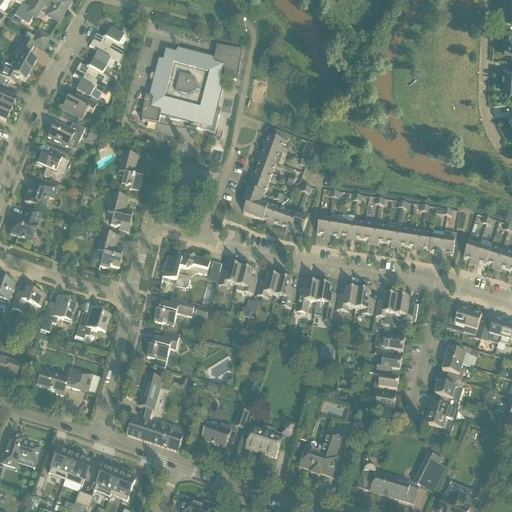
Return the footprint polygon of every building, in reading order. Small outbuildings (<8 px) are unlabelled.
[(20,6),(13,17),(17,19),(21,21),(28,26),(32,18),(35,19),(44,5),(50,9),(46,17),(50,19),(53,21),(58,24),(70,3),(64,0),(32,0),(28,9),(21,5),(20,6)] [(511,0),(503,0),(504,16),(511,15),(511,0)] [(96,36),(92,42),(122,59),(126,61),(129,53),(126,52),(127,51),(118,46),(124,36),(111,29),(105,39),(102,40),(96,36)] [(504,33),(503,52),(511,52),(511,31),(504,31),(504,33)] [(42,51),(49,39),(41,34),(38,32),(31,44),(34,46),(35,47),(36,47),(42,51)] [(19,54),(14,64),(32,74),(36,68),(33,67),(36,62),(30,59),(36,47),(35,47),(22,40),(16,52),(19,54)] [(92,42),(89,48),(96,52),(96,54),(92,61),(106,69),(110,62),(118,66),(119,65),(124,67),(126,61),(122,59),(92,42)] [(237,82),(242,52),(216,47),(216,48),(217,48),(214,59),(178,49),(176,53),(165,51),(162,62),(158,61),(149,97),(146,97),(146,96),(141,122),(159,125),(159,124),(158,124),(160,117),(196,127),(195,130),(214,134),(219,116),(216,115),(226,79),(237,82)] [(79,65),(76,71),(106,88),(115,93),(118,85),(110,80),(102,76),(106,69),(92,61),(88,68),(86,69),(79,65)] [(511,61),(511,63),(511,62),(511,69),(503,69),(502,81),(504,82),(503,89),(511,89),(511,61)] [(32,74),(14,64),(11,69),(7,67),(3,68),(0,73),(0,77),(15,86),(19,80),(25,83),(27,79),(29,80),(32,74)] [(76,71),(72,77),(79,81),(80,83),(76,91),(85,96),(89,98),(97,103),(102,96),(105,98),(109,91),(105,89),(106,88),(76,71)] [(0,107),(10,112),(15,101),(5,96),(8,91),(5,90),(0,87),(0,107)] [(96,106),(85,100),(76,95),(72,103),(66,100),(61,111),(81,122),(86,113),(87,114),(88,112),(92,114),(96,106)] [(0,120),(5,123),(10,112),(0,107),(0,120)] [(79,143),(85,131),(81,129),(72,124),(68,131),(54,124),(47,139),(67,148),(72,139),(79,143)] [(265,149),(280,154),(286,157),(290,145),(287,144),(290,137),(275,132),(273,139),(269,138),(267,144),(264,143),(262,148),(265,149)] [(86,141),(97,146),(100,139),(89,134),(86,141)] [(307,143),(304,157),(312,158),(314,145),(307,143)] [(276,165),(280,154),(265,149),(263,155),(260,154),(259,158),(276,165)] [(38,158),(34,166),(46,171),(43,177),(52,181),(54,182),(60,179),(67,162),(55,157),(56,155),(49,152),(47,155),(42,153),(39,159),(38,158)] [(139,193),(142,181),(141,181),(143,171),(136,169),(139,159),(123,154),(118,173),(124,174),(121,186),(129,188),(129,190),(139,193)] [(272,175),(276,165),(259,158),(257,163),(259,164),(257,170),(272,175)] [(252,175),(251,180),(268,186),(272,175),(257,170),(255,176),(252,175)] [(249,191),(263,197),(264,197),(268,186),(251,180),(249,185),(251,186),(249,191)] [(53,201),(58,188),(47,184),(39,181),(36,189),(28,187),(26,193),(28,194),(24,204),(33,207),(43,211),(48,199),(53,201)] [(260,205),(263,197),(249,191),(248,191),(244,202),(248,203),(247,207),(244,207),(245,212),(243,216),(263,223),(264,222),(271,225),(276,210),(273,209),(274,207),(269,205),(268,208),(260,205)] [(128,234),(131,222),(130,222),(132,212),(125,210),(128,200),(112,196),(107,214),(113,216),(110,227),(118,229),(118,232),(128,234)] [(36,227),(40,216),(26,210),(22,222),(16,220),(10,236),(31,244),(34,235),(36,227)] [(274,226),(280,228),(286,213),(276,210),(271,225),(274,226)] [(296,217),(286,213),(280,228),(286,230),(291,232),(296,217)] [(307,221),(296,217),(291,232),(302,236),(307,221)] [(328,238),(331,222),(319,221),(318,226),(317,236),(328,238)] [(339,240),(342,222),(342,224),(331,222),(328,238),(339,240)] [(351,240),(354,224),(342,222),(339,240),(340,240),(340,238),(351,240)] [(362,241),(365,226),(354,224),(351,240),(362,241)] [(374,243),(376,228),(365,226),(362,241),(374,243)] [(385,245),(387,229),(376,228),(374,243),(385,245)] [(396,247),(399,231),(387,229),(385,245),(396,247)] [(407,248),(410,233),(399,231),(396,247),(407,248)] [(419,250),(421,235),(410,233),(407,248),(419,250)] [(95,252),(92,264),(100,266),(99,268),(100,268),(109,270),(110,268),(118,270),(121,261),(120,260),(122,251),(115,249),(118,238),(108,236),(102,234),(100,243),(97,253),(95,252)] [(430,254),(432,236),(421,235),(419,250),(430,252),(429,254),(430,254)] [(441,256),(443,240),(432,238),(433,236),(432,236),(430,254),(441,256)] [(452,258),(455,242),(443,240),(441,256),(452,258)] [(475,264),(479,248),(468,245),(466,251),(463,260),(475,264)] [(490,252),(479,248),(475,264),(485,267),(491,250),(490,250),(490,252)] [(497,268),(502,253),(491,250),(485,267),(486,267),(486,265),(497,268)] [(508,272),(511,258),(511,256),(502,253),(497,268),(508,272)] [(163,276),(161,283),(175,287),(177,289),(185,292),(188,290),(190,282),(189,279),(185,278),(186,272),(206,278),(208,273),(210,263),(196,259),(194,255),(190,257),(190,258),(177,254),(175,261),(171,260),(168,259),(166,266),(164,265),(162,271),(162,272),(162,273),(164,273),(164,274),(163,276)] [(219,275),(222,266),(213,264),(211,271),(219,273),(219,275)] [(220,282),(218,287),(229,290),(230,286),(233,287),(237,288),(242,269),(230,266),(228,274),(223,273),(222,273),(220,282)] [(237,288),(236,292),(243,294),(253,296),(255,291),(257,282),(257,281),(251,280),(253,273),(242,269),(237,288)] [(258,292),(257,298),(267,300),(269,296),(276,298),(280,280),(269,277),(267,284),(262,283),(261,283),(258,292)] [(0,300),(8,304),(14,286),(0,280),(0,300)] [(280,280),(276,298),(282,300),(280,308),(291,311),(293,301),(296,292),(295,292),(290,290),(292,283),(280,280)] [(299,301),(297,314),(307,315),(309,303),(316,304),(319,286),(307,284),(306,290),(301,289),(301,291),(300,291),(299,301)] [(316,307),(314,317),(323,318),(326,319),(327,310),(333,311),(334,306),(336,296),(335,296),(330,295),(331,288),(319,286),(316,304),(316,307)] [(32,292),(26,290),(24,295),(18,293),(12,310),(20,313),(24,303),(40,309),(41,306),(45,296),(39,295),(40,293),(33,290),(32,292)] [(338,307),(337,312),(347,314),(348,309),(355,310),(358,292),(346,290),(345,298),(340,297),(339,297),(338,307)] [(358,292),(355,310),(362,311),(362,316),(372,318),(373,312),(375,302),(374,302),(369,301),(370,294),(358,292)] [(377,313),(376,318),(386,320),(386,323),(393,324),(394,316),(397,298),(386,296),(384,304),(379,303),(378,303),(377,313)] [(73,316),(76,306),(68,304),(69,302),(57,298),(52,315),(46,313),(43,322),(40,332),(48,334),(51,325),(55,326),(57,321),(62,322),(63,321),(71,323),(73,316)] [(393,324),(393,326),(395,326),(395,328),(399,329),(404,325),(404,323),(415,324),(418,307),(416,307),(408,306),(408,304),(409,300),(397,298),(394,316),(393,324)] [(185,306),(186,303),(180,302),(171,299),(169,306),(161,304),(159,313),(157,313),(154,324),(164,326),(173,329),(177,315),(191,319),(194,308),(185,306)] [(75,338),(74,340),(85,344),(86,338),(88,338),(91,331),(96,333),(97,331),(105,334),(110,317),(102,314),(103,313),(91,309),(88,320),(82,318),(82,315),(79,324),(76,334),(75,338)] [(466,329),(470,313),(459,310),(457,315),(451,313),(446,330),(456,333),(457,334),(463,335),(466,329)] [(480,342),(486,325),(480,323),(482,316),(470,313),(466,329),(476,332),(474,340),(480,342)] [(500,339),(505,324),(494,320),(492,326),(486,325),(480,342),(487,344),(489,336),(500,339)] [(247,330),(254,332),(257,324),(249,322),(247,330)] [(500,339),(498,345),(509,348),(511,349),(511,325),(505,324),(500,339)] [(289,330),(287,338),(296,339),(297,331),(289,330)] [(31,342),(37,339),(35,333),(28,336),(31,342)] [(150,348),(147,359),(156,361),(154,367),(165,370),(166,364),(170,351),(176,352),(179,339),(173,337),(162,334),(161,341),(154,339),(152,349),(150,348)] [(403,354),(405,341),(395,339),(386,338),(376,336),(375,342),(374,350),(376,350),(375,356),(379,357),(391,359),(392,352),(403,354)] [(199,353),(205,349),(202,344),(196,348),(199,353)] [(469,357),(471,351),(459,347),(457,353),(449,350),(445,361),(462,367),(466,356),(469,357)] [(0,377),(2,378),(4,373),(15,377),(19,368),(20,365),(0,357),(0,377)] [(400,373),(402,360),(391,359),(379,357),(377,367),(377,368),(376,369),(375,369),(370,368),(369,375),(380,377),(388,378),(391,378),(392,372),(400,373)] [(461,384),(464,374),(461,373),(462,367),(445,361),(442,372),(450,375),(449,380),(461,384)] [(39,378),(36,388),(56,393),(63,395),(65,387),(71,389),(71,390),(78,392),(87,395),(92,378),(92,377),(83,374),(72,371),(69,382),(65,381),(57,379),(56,377),(53,376),(52,377),(40,374),(39,378)] [(92,378),(87,395),(95,397),(100,380),(92,377),(92,378)] [(138,408),(146,410),(142,424),(132,421),(127,437),(178,454),(185,431),(161,423),(159,430),(149,426),(153,412),(162,381),(147,377),(138,408)] [(397,392),(399,380),(391,378),(388,378),(380,377),(379,385),(374,384),(373,396),(377,396),(385,397),(386,391),(397,392)] [(195,390),(197,380),(186,378),(185,388),(195,390)] [(232,387),(234,380),(228,378),(226,380),(225,385),(232,387)] [(438,384),(434,396),(440,398),(452,402),(455,403),(457,403),(460,396),(463,385),(461,384),(449,380),(447,386),(438,384)] [(325,390),(322,399),(331,402),(335,393),(325,390)] [(394,412),(396,399),(385,397),(377,396),(373,396),(371,395),(368,413),(370,414),(385,419),(385,417),(383,410),(394,412)] [(459,407),(454,406),(455,403),(452,402),(440,398),(438,407),(432,405),(429,416),(454,424),(458,413),(457,413),(459,407)] [(511,401),(508,400),(506,406),(503,417),(509,419),(511,419),(511,401)] [(487,416),(489,409),(481,407),(479,413),(487,416)] [(352,426),(357,412),(349,409),(344,424),(352,426)] [(243,431),(249,414),(241,412),(235,428),(243,431)] [(449,441),(454,424),(429,416),(425,427),(434,429),(432,436),(449,441)] [(500,422),(496,433),(505,437),(507,437),(509,431),(511,432),(511,419),(509,419),(507,425),(500,422)] [(292,439),(296,427),(286,423),(281,439),(274,437),(274,436),(273,436),(272,438),(263,434),(263,433),(252,429),(246,450),(276,460),(282,442),(283,443),(285,437),(292,439)] [(368,423),(364,426),(364,432),(369,434),(373,431),(373,426),(368,423)] [(219,430),(207,426),(201,441),(225,450),(231,434),(230,434),(232,430),(221,426),(219,430)] [(302,455),(299,465),(301,466),(300,468),(311,472),(309,475),(320,479),(321,475),(331,479),(338,460),(335,459),(342,437),(329,432),(323,449),(319,448),(318,452),(307,448),(306,452),(304,456),(302,455)] [(23,441),(10,437),(2,465),(14,469),(18,457),(34,463),(35,463),(36,460),(37,460),(40,453),(38,453),(39,450),(34,449),(35,447),(28,445),(27,446),(22,445),(23,441)] [(441,450),(443,441),(431,437),(428,446),(441,450)] [(54,459),(48,475),(65,482),(74,458),(71,457),(68,456),(68,455),(67,456),(61,454),(57,452),(54,459)] [(429,456),(414,486),(432,495),(444,470),(439,467),(442,462),(429,456)] [(74,458),(65,482),(81,488),(88,471),(90,465),(86,463),(84,462),(80,461),(81,460),(80,460),(80,461),(74,458)] [(125,471),(143,477),(148,465),(135,461),(134,466),(127,463),(125,471)] [(376,475),(375,474),(376,473),(376,472),(376,471),(375,470),(375,469),(374,468),(373,468),(373,467),(372,467),(371,466),(370,466),(369,466),(368,466),(367,466),(366,467),(365,467),(364,468),(364,469),(363,470),(363,471),(363,472),(362,473),(363,492),(414,507),(418,492),(394,485),(395,480),(377,474),(376,475)] [(99,476),(93,493),(109,499),(119,476),(112,473),(112,472),(112,473),(109,472),(109,471),(108,471),(108,472),(102,469),(99,476)] [(119,476),(109,499),(110,499),(111,497),(127,503),(133,489),(135,482),(131,480),(125,478),(125,477),(124,478),(121,477),(121,476),(119,476)] [(439,510),(438,511),(468,511),(470,510),(474,511),(477,511),(481,504),(491,482),(481,478),(474,494),(466,491),(462,500),(454,497),(454,498),(450,496),(446,495),(445,499),(444,499),(442,504),(439,503),(437,509),(439,510)] [(39,479),(35,490),(41,492),(46,481),(39,479)] [(78,494),(74,505),(81,508),(86,497),(78,494)] [(487,494),(482,506),(488,509),(493,497),(487,494)] [(86,497),(81,508),(89,511),(93,499),(86,497)] [(209,508),(185,500),(183,506),(181,506),(179,511),(180,511),(218,511),(220,509),(210,506),(209,508)]
